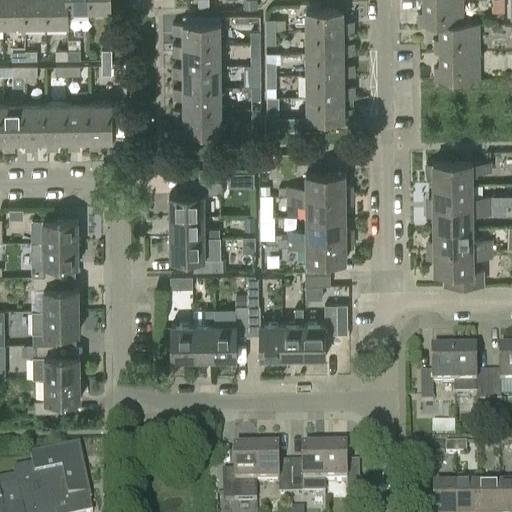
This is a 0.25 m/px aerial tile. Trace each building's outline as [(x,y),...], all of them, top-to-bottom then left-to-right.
[(2,0),(3,24),(24,24),(24,0),(2,0)] [(24,0),(24,24),(25,24),(46,23),(45,0),(24,0)] [(45,0),(46,23),(68,23),(68,9),(67,9),(67,0),(45,0)] [(67,0),(67,9),(68,9),(88,9),(88,0),(67,0)] [(88,0),(88,9),(111,8),(110,0),(88,0)] [(244,0),(245,8),(257,8),(256,0),(244,0)] [(422,0),(423,12),(418,12),(418,25),(439,25),(451,24),(451,23),(463,23),(462,0),(422,0)] [(343,9),(305,9),(306,32),(343,31),(353,31),(353,23),(343,23),(343,9)] [(276,20),(266,20),(266,32),(271,32),(276,32),(276,20)] [(182,22),(172,22),(172,31),(182,30),(183,44),(220,44),(220,22),(182,22)] [(439,39),(434,39),(434,52),(439,52),(475,52),(479,51),(479,23),(463,23),(451,23),(451,24),(439,25),(439,39)] [(306,32),(306,53),(343,53),(353,53),(353,45),(343,45),(343,31),(306,32)] [(260,32),(250,32),(250,44),(260,44),(260,32)] [(271,32),(266,32),(266,44),(276,44),(276,32),(271,32)] [(183,44),(173,44),(173,52),(183,52),(183,66),(220,66),(220,44),(183,44)] [(260,44),(250,44),(250,56),(260,56),(260,44)] [(111,49),(101,50),(102,62),(111,62),(111,61),(111,49)] [(80,50),(68,51),(68,60),(80,59),(80,50)] [(25,51),(13,51),(13,60),(25,60),(25,51)] [(37,51),(25,51),(25,60),(37,60),(37,51)] [(68,51),(56,51),(56,60),(68,60),(68,51)] [(439,66),(435,66),(435,79),(464,79),(479,79),(479,51),(475,52),(439,52),(439,66)] [(343,53),(306,53),(306,75),(344,74),(354,74),(354,66),(344,66),(343,53)] [(111,62),(102,62),(102,74),(111,74),(111,62)] [(276,63),(266,63),(266,75),(276,75),(276,63)] [(37,65),(25,66),(25,74),(25,75),(37,74),(37,65)] [(67,65),(55,65),(55,74),(67,74),(67,65)] [(79,65),(67,65),(67,74),(79,74),(79,65)] [(25,66),(13,66),(13,75),(25,75),(25,74),(25,66)] [(183,66),(173,66),(173,74),(183,74),(183,87),(221,87),(220,66),(183,66)] [(344,74),(306,75),(306,96),(344,96),(354,96),(354,88),(344,88),(344,74)] [(260,75),(250,75),(250,87),(260,87),(260,75)] [(276,75),(266,75),(266,87),(276,87),(276,75)] [(183,87),(173,87),(173,95),(183,95),(183,109),(221,108),(221,87),(183,87)] [(260,87),(250,87),(251,99),(261,99),(260,87)] [(264,124),(264,131),(277,131),(277,96),(267,96),(267,113),(264,113),(264,122),(264,124)] [(344,96),(306,96),(307,118),(354,117),(354,109),(344,109),(344,96)] [(89,101),(68,102),(68,139),(68,149),(76,149),(76,139),(90,139),(89,101)] [(112,101),(89,101),(90,139),(90,149),(98,149),(98,139),(112,138),(112,101)] [(4,140),(3,140),(4,150),(12,150),(11,140),(25,139),(26,139),(25,102),(4,102),(4,140)] [(26,139),(25,139),(25,149),(33,149),(33,139),(47,139),(47,102),(25,102),(26,139)] [(47,139),(47,149),(55,149),(55,139),(68,139),(68,102),(47,102),(47,139)] [(183,109),(173,109),(173,117),(183,117),(184,131),(221,131),(221,108),(183,109)] [(261,108),(251,108),(251,124),(264,124),(264,122),(264,113),(261,113),(261,108)] [(258,124),(241,125),(241,137),(258,136),(258,124)] [(433,162),(427,162),(427,171),(433,171),(433,184),(472,183),(472,171),(491,171),(490,162),(472,162),(472,161),(433,162)] [(305,186),(287,186),(288,195),(350,194),(350,186),(345,186),(345,172),(305,173),(305,186)] [(169,194),(169,216),(204,215),(204,194),(221,193),(221,181),(196,181),(197,193),(169,194)] [(433,197),(428,197),(428,206),(489,205),(489,195),(472,196),(472,183),(433,184),(433,197)] [(269,185),(260,186),(260,194),(269,193),(269,185)] [(350,194),(288,195),(288,204),(306,204),(306,217),(345,216),(345,203),(350,203),(350,194)] [(489,205),(428,206),(428,214),(433,214),(433,227),(473,227),(472,214),(489,214),(489,205)] [(204,215),(169,216),(169,237),(204,236),(219,236),(219,228),(204,228),(204,215)] [(253,215),(244,216),(245,230),(254,229),(255,229),(255,215),(253,215)] [(306,231),(288,231),(288,239),(351,237),(351,229),(345,229),(345,216),(306,217),(306,231)] [(42,219),(32,220),(32,242),(43,242),(78,241),(77,219),(42,219)] [(434,240),(428,241),(428,249),(489,248),(489,239),(473,239),(473,227),(433,227),(434,240)] [(169,237),(170,259),(193,259),(197,259),(197,271),(222,270),(222,258),(220,258),(220,236),(219,236),(204,236),(169,237)] [(351,237),(288,239),(288,247),(306,246),(306,260),(305,260),(305,273),(330,272),(330,260),(346,260),(346,246),(351,246),(351,237)] [(43,242),(32,242),(33,276),(56,276),(56,264),(78,264),(78,241),(43,242)] [(489,248),(428,249),(429,258),(434,258),(434,271),(444,271),(444,283),(482,283),(482,270),(473,270),(473,258),(490,257),(489,248)] [(330,272),(305,273),(305,285),(330,285),(330,272)] [(192,276),(170,275),(170,287),(192,287),(192,276)] [(56,276),(33,276),(33,288),(43,288),(44,310),(58,310),(79,309),(78,287),(56,287),(56,276)] [(258,288),(247,288),(247,293),(247,305),(248,330),(260,330),(260,333),(260,357),(282,357),(281,322),(260,322),(260,306),(260,304),(258,304),(258,288)] [(247,293),(236,294),(236,305),(247,305),(247,293)] [(324,322),(303,322),(303,357),(325,357),(325,329),(338,329),(337,304),(324,304),(324,322)] [(236,323),(214,323),(214,358),(236,358),(236,334),(236,331),(248,330),(247,305),(236,305),(235,305),(235,309),(236,323)] [(295,322),(281,322),(282,357),(303,357),(303,322),(303,321),(303,307),(295,308),(295,322)] [(44,310),(31,310),(31,332),(33,332),(34,344),(57,343),(57,332),(75,332),(79,332),(79,309),(58,310),(44,310)] [(205,323),(192,323),(193,358),(214,358),(214,323),(214,313),(214,309),(205,309),(205,323)] [(192,323),(171,324),(171,359),(193,358),(192,323)] [(34,344),(26,344),(26,357),(32,357),(33,378),(44,378),(54,378),(79,377),(79,355),(57,355),(57,343),(34,344)] [(500,377),(488,377),(488,402),(500,401),(500,385),(511,384),(511,349),(499,349),(500,377)] [(432,378),(420,378),(421,403),(433,403),(433,385),(454,385),(454,350),(432,350),(432,378)] [(476,350),(454,350),(454,385),(454,396),(475,395),(476,402),(488,402),(488,377),(476,377),(476,350)] [(45,400),(34,400),(35,412),(58,412),(58,400),(80,400),(79,377),(54,378),(44,378),(45,400)] [(498,439),(488,439),(488,449),(499,449),(498,439)] [(509,439),(498,439),(499,449),(509,449),(509,442),(509,439)] [(302,463),(290,463),(291,495),(325,494),(325,483),(324,447),(324,441),(315,441),(315,449),(302,449),(302,463)] [(333,441),(324,441),(324,447),(325,483),(346,482),(346,494),(358,494),(358,463),(347,463),(347,448),(333,448),(333,441)] [(234,472),(222,472),(222,495),(234,495),(234,501),(257,501),(256,483),(256,473),(256,442),(247,442),(247,449),(234,450),(234,472)] [(265,442),(256,442),(256,473),(256,483),(278,483),(279,483),(279,495),(291,495),(290,463),(279,463),(278,449),(265,449),(265,442)] [(455,444),(445,444),(445,454),(455,454),(455,444)] [(466,444),(455,444),(455,454),(466,454),(466,444)] [(0,511),(92,511),(90,501),(91,501),(90,495),(90,493),(88,494),(80,456),(71,458),(69,449),(31,457),(31,456),(31,455),(30,455),(30,456),(30,457),(32,466),(13,470),(15,480),(0,482),(0,511)] [(511,511),(511,487),(499,488),(499,511),(511,511)] [(455,511),(456,488),(434,488),(433,511),(455,511)] [(477,488),(456,488),(455,511),(477,511),(477,488)] [(477,488),(477,511),(499,511),(499,488),(477,488)]
